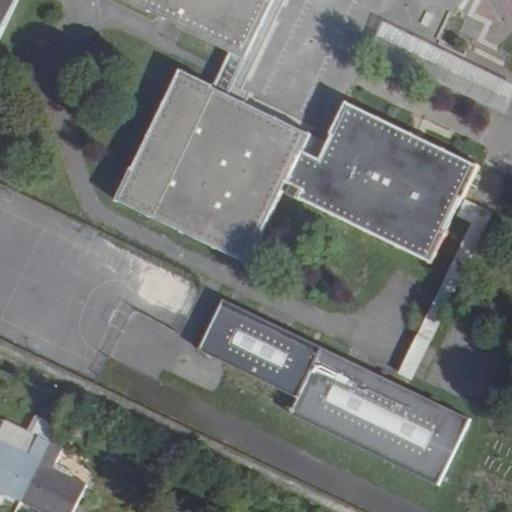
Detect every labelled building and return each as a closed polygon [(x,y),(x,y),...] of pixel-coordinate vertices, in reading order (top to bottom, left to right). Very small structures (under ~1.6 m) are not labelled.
[(0,0),(0,36),(17,0),(0,0)] [(450,229),(448,226),(455,211),(463,195),(466,197),(481,165),(348,99),(331,130),(335,132),(321,158),(303,148),(311,133),(230,93),(274,0),(127,0),(153,12),(156,9),(220,41),(218,44),(234,51),(217,87),(185,72),(138,169),(135,168),(120,198),(252,263),(268,229),(264,227),(287,178),(306,187),(301,195),(435,261),(450,229)] [(511,81),(399,26),(385,55),(506,115),(511,101),(511,81)] [(455,211),(476,221),(399,381),(409,386),(495,211),(466,197),(463,195),(455,211)] [(426,405),(364,374),(367,366),(229,297),(205,346),(302,393),(294,411),(440,482),(471,416),(431,396),(426,405)] [(426,405),(431,396),(409,386),(399,381),(367,366),(364,374),(426,405)] [(0,440),(28,456),(38,437),(5,421),(0,430),(0,440)] [(28,456),(0,440),(0,490),(20,501),(51,442),(39,435),(38,437),(28,456)] [(54,468),(64,449),(51,442),(20,501),(41,511),(73,511),(87,485),(54,468)]
